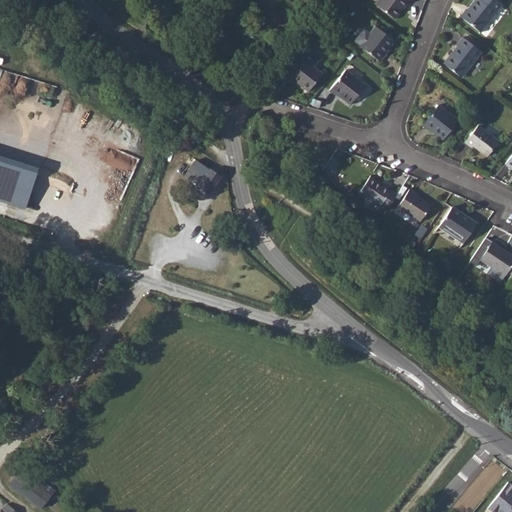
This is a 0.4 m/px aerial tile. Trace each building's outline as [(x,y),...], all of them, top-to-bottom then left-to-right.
[(378,0),(375,4),(395,20),(408,2),(409,3),(411,0),(378,0)] [(465,10),(459,16),(480,32),(502,6),(494,0),(474,0),(466,11),(465,10)] [(375,25),(360,45),(380,62),(385,55),(384,54),(394,41),(375,25)] [(457,47),(443,64),(461,78),(481,52),(463,37),(455,45),(457,47)] [(297,53),(282,73),(290,79),(291,78),(308,91),(322,74),(314,67),(318,62),(307,54),(303,58),(297,53)] [(346,69),(330,90),(336,96),(337,95),(350,105),(365,85),(346,69)] [(359,94),(365,99),(374,88),(369,83),(359,94)] [(438,105),(422,125),(429,130),(430,129),(443,140),(458,121),(438,105)] [(477,125),(464,142),(471,148),(473,146),(486,157),(502,139),(497,135),(494,138),(477,125)] [(38,167),(0,155),(0,199),(26,208),(38,167)] [(198,185),(198,186),(210,194),(225,172),(212,164),(210,167),(196,158),(184,174),(198,185)] [(370,176),(359,193),(379,207),(380,207),(386,211),(397,194),(391,189),(392,189),(385,184),(384,185),(370,176)] [(410,189),(397,207),(420,222),(431,206),(415,196),(416,194),(410,189)] [(451,207),(439,226),(464,243),(477,224),(451,207)] [(508,272),(511,274),(511,255),(492,242),(480,259),(492,267),(487,274),(500,283),(508,272)] [(41,508),(55,490),(23,466),(9,484),(41,508)] [(511,511),(511,485),(507,482),(488,508),(492,511),(511,511)] [(17,511),(8,503),(0,510),(0,511),(17,511)]
